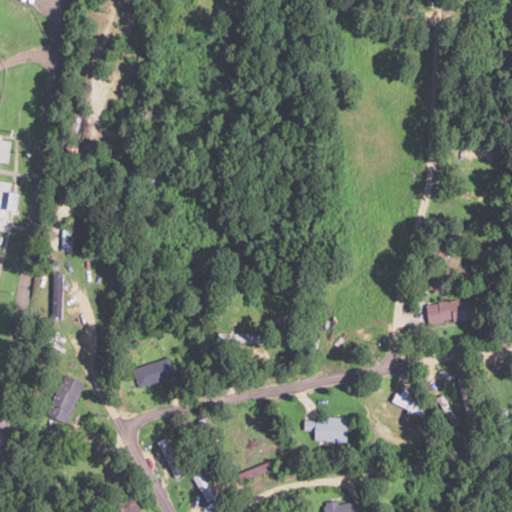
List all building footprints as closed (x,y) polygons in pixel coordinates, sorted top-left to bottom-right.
[(0,162),(8,162),(8,140),(0,140),(0,162)] [(460,148),(460,157),(490,157),(490,148),(460,148)] [(15,212),(18,194),(7,192),(9,182),(0,180),(0,217),(2,218),(4,210),(15,212)] [(68,251),(68,239),(59,239),(59,251),(68,251)] [(49,317),(60,317),(60,273),(49,273),(49,317)] [(473,321),(472,301),(423,302),(424,322),(473,321)] [(236,339),(235,333),(217,336),(218,342),(236,339)] [(130,367),(135,387),(173,378),(168,358),(130,367)] [(79,380),(55,372),(41,415),(65,423),(79,380)] [(384,396),(423,422),(428,415),(389,388),(384,396)] [(346,419),(304,417),(303,439),(345,441),(346,419)] [(511,433),(511,419),(500,422),(503,435),(511,433)] [(171,477),(183,471),(164,435),(153,440),(171,477)] [(138,511),(130,494),(112,502),(116,511),(138,511)] [(321,499),(321,511),(350,511),(351,499),(321,499)]
